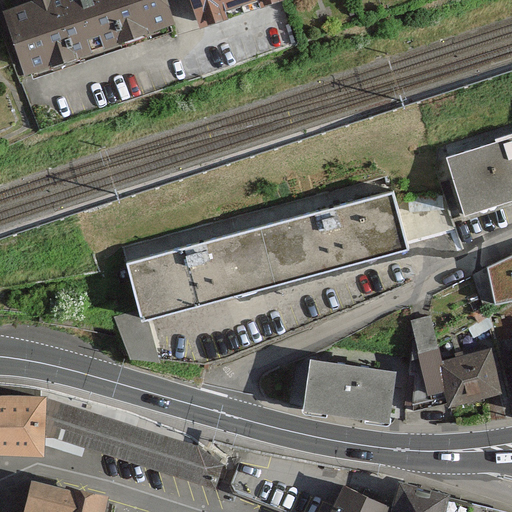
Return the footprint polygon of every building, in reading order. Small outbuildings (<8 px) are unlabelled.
[(171,31),(160,0),(38,0),(0,13),(0,20),(21,82),(171,31)] [(182,0),(193,29),(275,0),(274,0),(182,0)] [(511,203),(511,138),(452,158),(471,216),(511,203)] [(393,184),(124,254),(144,316),(409,243),(393,184)] [(444,195),(419,197),(421,212),(438,211),(440,226),(448,225),(444,195)] [(511,253),(489,264),(494,300),(511,296),(511,253)] [(497,347),(441,356),(449,409),(505,401),(497,347)] [(395,374),(311,360),(303,409),(387,423),(395,374)] [(0,441),(50,445),(50,431),(49,401),(49,385),(0,383),(0,441)] [(215,485),(218,486),(228,459),(49,401),(50,431),(215,485)] [(350,471),(244,458),(234,491),(289,511),(333,511),(346,481),(350,471)] [(108,511),(113,493),(33,475),(25,511),(108,511)] [(448,511),(454,489),(402,476),(393,511),(448,511)] [(386,511),(391,503),(346,481),(333,511),(386,511)]
